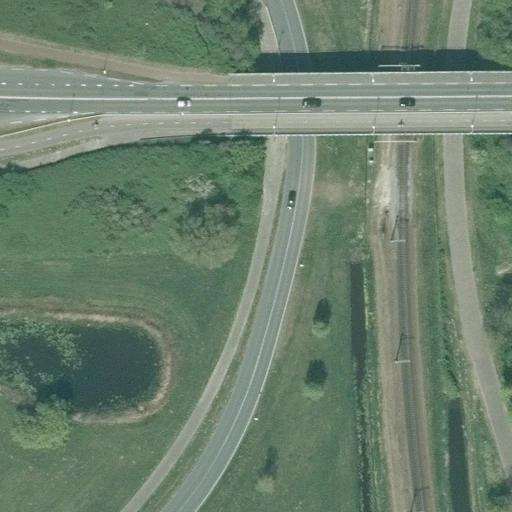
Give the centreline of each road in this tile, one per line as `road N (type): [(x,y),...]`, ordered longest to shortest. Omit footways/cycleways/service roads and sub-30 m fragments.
road 1 (tertiary): [(177,511),(243,400),(294,214),(301,94),(280,0)]
road 2 (secondary): [(511,97),(0,96)]
road 3 (unclassified): [(511,475),(484,384),(455,226),(452,142),(464,0)]
